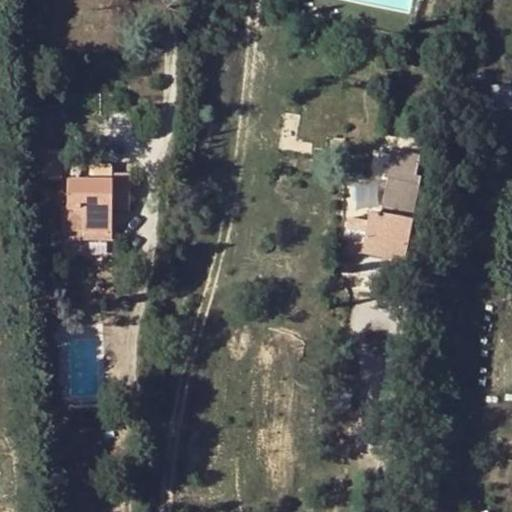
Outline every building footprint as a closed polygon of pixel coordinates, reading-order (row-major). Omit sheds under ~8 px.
[(387,90),(349,84),(347,96),(365,98),(385,102),(387,90)] [(488,84),(489,106),(511,105),(511,84),(488,84)] [(360,135),(377,135),(385,102),(365,98),(360,135)] [(84,235),(110,236),(111,209),(111,200),(128,200),(129,172),(109,173),(108,176),(87,176),(67,177),(68,204),(61,204),(62,231),(84,232),(84,235)] [(400,256),(416,183),(386,176),(377,212),(369,210),(369,213),(361,249),(400,256)] [(111,200),(111,209),(128,209),(128,200),(111,200)] [(361,249),(369,213),(354,210),(346,252),(357,271),(379,276),(381,268),(397,271),(400,256),(361,249)] [(42,300),(42,309),(55,310),(55,290),(42,290),(42,300)] [(42,309),(42,300),(33,301),(33,309),(42,309)] [(416,445),(434,447),(436,433),(417,431),(416,445)] [(434,447),(416,445),(414,459),(432,461),(434,447)]
